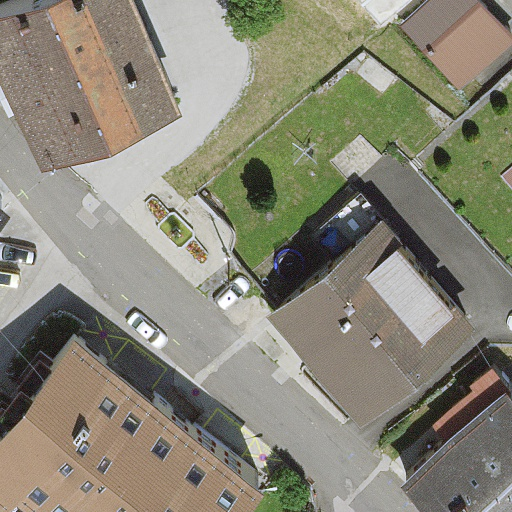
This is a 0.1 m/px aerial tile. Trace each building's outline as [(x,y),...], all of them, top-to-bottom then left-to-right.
[(6,0),(0,3),(0,59),(42,151),(178,89),(137,0),(6,0)] [(362,0),(381,20),(402,0),(362,0)] [(459,86),(511,36),(511,31),(482,0),(424,0),(400,24),(459,86)] [(511,185),(511,167),(503,176),(511,185)] [(0,207),(10,195),(0,187),(0,207)] [(268,306),(359,410),(472,313),(381,209),(268,306)] [(18,480),(59,511),(225,511),(260,468),(75,324),(0,420),(0,493),(4,497),(18,480)] [(398,466),(439,511),(511,511),(511,386),(501,374),(398,466)]
